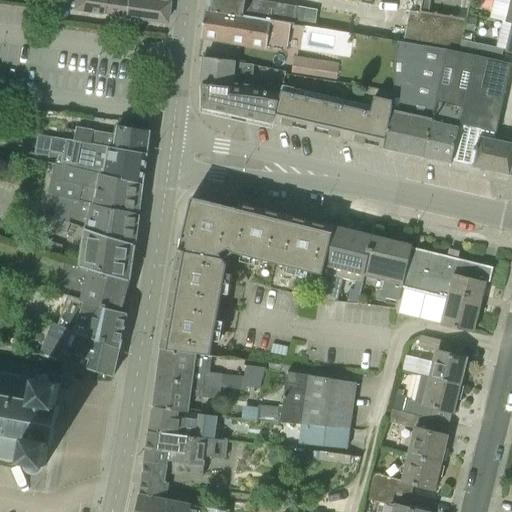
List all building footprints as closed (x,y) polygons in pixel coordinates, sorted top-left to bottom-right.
[(124,18),(163,23),(166,24),(168,3),(152,0),(73,0),(72,10),(102,15),(102,14),(124,17),(124,18)] [(211,0),(209,11),(291,24),(295,25),(298,7),(259,0),(211,0)] [(431,0),(423,0),(421,12),(430,13),(431,0)] [(511,0),(502,0),(497,21),(502,22),(511,23),(511,0)] [(201,36),(223,40),(223,43),(266,50),(268,43),(287,46),(291,24),(209,11),(205,10),(201,36)] [(430,13),(421,12),(410,10),(404,43),(447,50),(458,52),(460,52),(463,40),(464,36),(467,19),(430,13)] [(504,49),(503,50),(511,52),(511,23),(502,22),(496,47),(504,49)] [(463,40),(460,52),(476,56),(501,61),(503,50),(504,49),(496,47),(463,40)] [(404,43),(396,42),(393,102),(382,148),(423,157),(436,103),(447,50),(404,43)] [(436,103),(464,109),(476,56),(460,52),(458,52),(447,50),(436,103)] [(294,70),(339,78),(342,59),(297,51),(294,70)] [(511,64),(501,61),(476,56),(464,109),(452,164),(473,168),(477,151),(474,150),(475,146),(478,146),(480,136),(488,138),(489,131),(497,132),(511,64)] [(271,123),(278,93),(271,91),(272,88),(253,86),(255,65),(237,63),(237,62),(204,57),(201,86),(216,110),(271,123)] [(382,148),(393,102),(371,96),(369,105),(279,86),(278,93),(271,123),(382,148)] [(452,164),(464,109),(436,103),(423,157),(452,164)] [(74,141),(147,154),(150,131),(117,126),(115,134),(76,127),(74,141)] [(480,169),(511,176),(511,171),(511,143),(488,138),(480,136),(478,146),(475,146),(474,150),(477,151),(473,168),(480,170),(480,169)] [(103,174),(143,182),(147,154),(74,141),(53,137),(50,152),(64,155),(63,162),(78,165),(79,160),(95,163),(96,159),(105,160),(103,174)] [(61,198),(139,214),(143,182),(103,174),(66,166),(66,167),(55,164),(49,193),(61,197),(61,198)] [(180,247),(204,252),(216,203),(192,197),(180,247)] [(119,239),(136,244),(139,214),(61,198),(55,220),(69,224),(85,229),(87,230),(109,237),(119,239)] [(220,255),(229,249),(238,209),(216,203),(204,252),(220,255)] [(232,253),(276,263),(288,215),(240,203),(238,209),(229,249),(232,253)] [(276,263),(300,269),(311,221),(288,215),(276,263)] [(358,304),(365,276),(374,237),(311,221),(300,269),(323,274),(324,270),(357,279),(354,290),(352,290),(349,304),(358,304)] [(89,270),(130,281),(136,244),(119,239),(109,237),(87,230),(81,267),(89,270)] [(404,281),(412,248),(413,247),(374,237),(365,276),(403,286),(404,281)] [(219,306),(224,282),(226,265),(220,255),(204,252),(180,247),(171,298),(219,306)] [(451,284),(441,325),(475,334),(487,283),(476,280),(480,265),(412,248),(404,281),(425,286),(427,278),(451,284)] [(81,300),(121,312),(130,281),(89,270),(81,300)] [(121,312),(81,300),(28,282),(21,306),(55,316),(63,318),(79,322),(76,331),(120,349),(127,313),(121,312)] [(211,357),(215,331),(219,306),(171,298),(161,350),(211,357)] [(120,349),(76,331),(60,325),(63,318),(55,316),(53,323),(54,323),(42,355),(60,361),(65,348),(78,353),(77,355),(92,361),(88,369),(114,377),(120,349)] [(430,377),(460,385),(467,359),(449,355),(452,343),(422,336),(419,348),(436,352),(430,377)] [(205,372),(209,372),(211,357),(161,350),(157,378),(204,385),(205,372)] [(409,351),(405,365),(424,371),(429,357),(409,351)] [(0,457),(46,467),(50,445),(52,445),(59,406),(57,405),(60,384),(49,382),(49,380),(48,377),(46,375),(44,375),(42,375),(39,378),(0,371),(0,457)] [(257,420),(323,427),(351,430),(357,383),(287,371),(283,409),(259,406),(257,420)] [(205,372),(204,385),(221,387),(223,374),(209,372),(205,372)] [(403,412),(430,419),(433,407),(454,412),(460,385),(430,377),(429,377),(423,403),(406,399),(403,412)] [(153,407),(181,412),(187,413),(189,395),(202,397),(204,385),(157,378),(153,407)] [(220,400),(221,387),(204,385),(202,397),(220,400)] [(150,429),(215,438),(218,416),(187,413),(181,412),(153,407),(150,429)] [(408,455),(442,463),(448,436),(428,431),(430,419),(403,412),(393,410),(389,422),(414,428),(408,455)] [(319,451),(346,455),(348,439),(349,439),(351,430),(323,427),(319,451)] [(144,463),(140,494),(165,499),(167,484),(163,484),(166,462),(169,463),(170,476),(202,478),(204,459),(225,461),(226,440),(215,438),(150,429),(144,463)] [(370,487),(395,493),(411,497),(414,485),(435,490),(442,463),(408,455),(402,481),(374,474),(370,487)] [(395,493),(370,487),(367,500),(392,506),(395,493)] [(229,511),(230,510),(191,503),(165,499),(140,494),(136,511),(229,511)]
